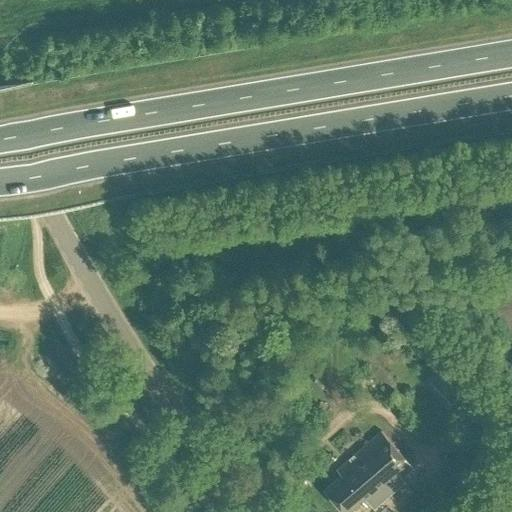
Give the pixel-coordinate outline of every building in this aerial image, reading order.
[(350,360),(332,337),(269,389),(287,412),(350,360)] [(437,378),(460,409),(475,398),(451,367),(437,378)] [(217,430),(203,436),(211,453),(225,446),(217,430)] [(336,469),(340,475),(323,489),(343,511),(346,511),(361,499),(366,505),(410,467),(379,431),(336,469)] [(328,454),(321,461),(327,469),(335,461),(328,454)] [(487,468),(496,476),(507,463),(498,455),(487,468)] [(434,511),(440,511),(462,487),(471,494),(484,479),(463,461),(452,472),(446,467),(419,498),(434,511)] [(388,511),(403,511),(403,502),(388,502),(388,511)]
